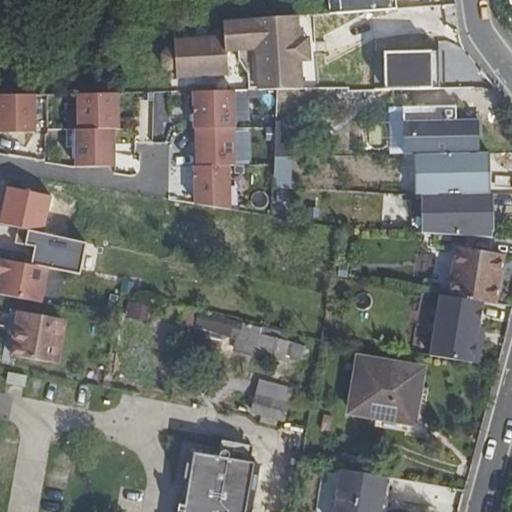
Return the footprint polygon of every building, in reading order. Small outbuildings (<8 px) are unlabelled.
[(390,0),(338,0),(340,13),(392,8),(390,0)] [(299,15),(226,21),(226,40),(175,41),(175,50),(170,50),(165,55),(165,65),(170,70),(176,70),(176,77),(227,76),(227,51),(255,51),(256,90),(301,89),(299,15)] [(438,49),(385,51),(386,88),(439,87),(438,49)] [(187,88),(186,207),(231,207),(232,89),(187,88)] [(114,165),(114,91),(67,92),(68,166),(114,165)] [(0,131),(33,133),(35,94),(0,92),(0,131)] [(66,130),(67,94),(47,93),(46,130),(66,130)] [(415,154),(480,155),(480,122),(457,122),(457,108),(404,108),(405,155),(415,154)] [(280,138),(320,137),(319,122),(280,123),(280,138)] [(320,156),(320,137),(280,138),(280,157),(320,156)] [(480,155),(415,154),(414,197),(421,197),(421,232),(486,233),(487,155),(480,155)] [(27,245),(24,260),(81,272),(87,242),(20,229),(17,243),(27,245)] [(480,303),(496,306),(504,257),(459,250),(451,299),(453,299),(480,303)] [(0,297),(42,300),(44,263),(0,259),(0,297)] [(465,362),(489,367),(502,308),(480,303),(453,299),(450,313),(469,318),(466,334),(470,335),(465,362)] [(27,332),(30,315),(24,314),(21,331),(27,332)] [(21,331),(15,357),(59,366),(66,330),(60,329),(61,321),(30,315),(27,332),(21,331)] [(305,360),(308,348),(289,342),(290,335),(244,323),(237,349),(257,354),(258,352),(282,358),(283,353),(305,360)] [(455,360),(465,362),(470,335),(466,334),(461,333),(455,360)] [(420,390),(423,373),(361,362),(352,414),(412,426),(410,435),(421,437),(429,392),(420,390)] [(28,387),(30,377),(12,374),(10,383),(28,387)] [(265,420),(279,423),(280,420),(287,421),(294,392),(263,384),(256,413),(266,416),(265,420)] [(251,459),(252,452),(253,444),(223,437),(220,446),(219,454),(190,449),(185,479),(184,485),(181,488),(176,511),(251,511),(253,504),(251,501),(253,491),(258,461),(251,459)] [(311,500),(316,469),(306,467),(301,499),(311,500)] [(382,511),(389,478),(338,468),(329,511),(382,511)]
